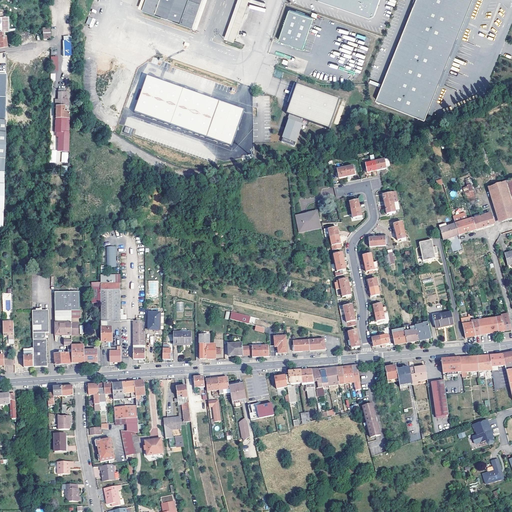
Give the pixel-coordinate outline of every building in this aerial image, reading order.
[(146,0),(143,10),(193,28),(202,0),(146,0)] [(239,0),(225,40),(235,43),(249,0),(239,0)] [(318,0),(369,18),(375,15),(380,0),(318,0)] [(472,0),(415,0),(377,95),(425,115),(472,0)] [(477,0),(472,0),(425,115),(429,117),(477,0)] [(289,10),(279,41),(303,49),(313,19),(289,10)] [(88,17),(86,24),(92,26),(95,19),(88,17)] [(48,27),(41,28),(42,40),(50,39),(48,27)] [(63,36),(64,55),(72,55),(71,35),(63,36)] [(97,106),(110,110),(126,60),(93,50),(84,80),(90,81),(85,96),(99,100),(97,106)] [(220,105),(148,80),(136,116),(208,141),(220,105)] [(339,101),(296,86),(286,115),(289,116),(285,126),(287,127),(281,143),(294,147),(303,121),(329,130),(339,101)] [(55,118),(62,118),(62,106),(66,106),(66,100),(65,100),(65,92),(63,92),(63,90),(57,90),(57,92),(56,100),(54,100),(54,105),(55,105),(55,118)] [(245,114),(220,105),(208,141),(232,150),(245,114)] [(54,132),(68,132),(68,121),(55,120),(54,132)] [(365,164),(367,173),(377,171),(375,163),(373,156),(370,157),(371,163),(365,164)] [(375,163),(377,171),(386,169),(385,166),(390,165),(389,160),(384,161),(375,163)] [(345,169),(347,177),(355,176),(353,167),(345,169)] [(347,177),(345,169),(336,170),(338,179),(347,177)] [(511,181),(495,187),(494,184),(490,185),(491,188),(501,219),(502,223),(511,219),(511,181)] [(472,184),(463,186),(467,201),(475,199),(472,184)] [(385,205),(394,203),(397,202),(398,202),(396,193),(383,195),(385,205)] [(351,211),(360,209),(358,200),(350,202),(351,211)] [(385,205),(387,215),(396,213),(395,210),(394,203),(385,205)] [(360,209),(351,211),(353,219),(361,217),(360,209)] [(296,219),(298,228),(300,228),(302,233),(319,229),(316,213),(306,215),(306,217),(296,219)] [(468,221),(465,214),(453,218),(455,225),(468,221)] [(472,220),(476,231),(483,229),(495,225),(491,214),(472,220)] [(455,225),(459,236),(464,235),(476,231),(472,220),(468,221),(455,225)] [(401,223),(394,225),(396,233),(404,231),(401,223)] [(442,235),(444,241),(450,239),(459,236),(455,225),(448,227),(441,229),(442,235)] [(330,238),(339,237),(337,228),(328,230),(330,238)] [(404,231),(396,233),(398,241),(406,239),(404,231)] [(339,237),(330,238),(333,251),(342,249),(339,237)] [(458,237),(449,240),(453,252),(462,249),(458,237)] [(385,238),(377,239),(378,247),(386,246),(385,238)] [(369,239),(369,248),(378,247),(377,239),(369,239)] [(432,241),(419,244),(423,262),(436,259),(435,255),(438,254),(437,247),(434,248),(432,241)] [(116,246),(106,246),(107,267),(116,267),(116,246)] [(334,255),(335,263),(344,261),(342,253),(334,255)] [(364,264),(373,263),(371,254),(363,256),(364,264)] [(488,270),(483,256),(480,257),(479,255),(475,256),(475,258),(472,258),(471,257),(467,258),(471,274),(488,270)] [(344,261),(335,263),(337,271),(339,271),(340,273),(343,273),(342,270),(346,270),(344,261)] [(364,264),(366,273),(374,271),(373,263),(364,264)] [(112,284),(112,276),(101,276),(101,288),(92,288),(92,304),(101,303),(101,328),(102,328),(108,328),(108,322),(121,322),(121,284),(112,284)] [(335,284),(336,290),(341,290),(341,289),(349,287),(348,279),(339,281),(340,283),(335,284)] [(370,289),(378,288),(376,279),(368,281),(370,289)] [(341,290),(336,290),(337,297),(342,296),(343,297),(351,296),(349,287),(341,289),(341,290)] [(378,288),(370,289),(371,297),(380,296),(378,288)] [(79,292),(54,293),(54,310),(71,310),(80,310),(79,292)] [(381,304),(373,306),(375,314),(383,313),(381,304)] [(345,315),(354,313),(352,305),(343,306),(344,308),(340,309),(341,315),(345,315)] [(49,333),(49,310),(43,310),(36,311),(33,311),(33,349),(34,368),(42,367),(48,367),(47,340),(46,340),(45,333),(49,333)] [(55,323),(55,336),(60,336),(64,336),(72,336),(72,322),(71,310),(54,310),(55,323)] [(80,318),(80,310),(71,310),(72,322),(72,336),(79,336),(79,322),(79,318),(80,318)] [(248,324),(249,317),(231,312),(230,320),(248,324)] [(159,313),(148,313),(148,330),(159,330),(159,313)] [(354,313),(345,315),(347,322),(347,328),(356,326),(356,325),(354,313)] [(383,313),(375,314),(376,322),(385,320),(383,313)] [(451,313),(434,317),(436,329),(454,326),(451,313)] [(511,331),(507,315),(501,316),(501,317),(497,318),(499,333),(501,333),(511,331)] [(472,324),(471,324),(470,317),(461,319),(465,339),(471,338),(475,337),(472,324)] [(497,318),(478,321),(480,336),(484,336),(497,333),(499,333),(497,318)] [(142,321),(133,321),(133,346),(133,358),(133,360),(145,360),(145,346),(145,332),(142,332),(142,321)] [(8,340),(13,340),(13,322),(3,323),(3,335),(8,335),(8,340)] [(417,331),(419,341),(431,339),(428,324),(415,327),(415,331),(417,331)] [(419,342),(419,341),(417,331),(415,331),(415,327),(410,327),(410,332),(404,333),(407,344),(411,343),(412,345),(414,345),(414,343),(419,342)] [(112,342),(112,328),(108,328),(102,328),(102,342),(112,342)] [(391,331),(394,346),(396,346),(407,344),(404,333),(403,329),(391,331)] [(350,341),(358,339),(356,331),(348,332),(350,341)] [(173,333),(173,344),(184,344),(184,345),(192,345),(192,333),(173,333)] [(72,364),(72,363),(72,347),(72,336),(64,336),(64,345),(68,345),(68,352),(68,354),(55,355),(55,365),(72,364)] [(198,337),(199,345),(200,345),(200,360),(210,360),(216,359),(216,345),(209,345),(208,336),(198,337)] [(379,337),(381,346),(385,345),(389,344),(388,336),(379,337)] [(278,353),(287,353),(287,337),(274,338),(275,347),(278,347),(278,353)] [(379,337),(371,339),(373,347),(381,346),(379,337)] [(351,346),(351,349),(355,349),(355,350),(357,349),(357,348),(360,348),(358,339),(350,341),(348,341),(349,347),(351,346)] [(309,341),(310,352),(320,351),(325,350),(324,340),(309,341)] [(293,342),(294,353),(304,352),(310,352),(309,341),(293,342)] [(234,357),(243,356),(242,347),(242,344),(228,345),(228,357),(234,357)] [(269,357),(268,345),(242,347),(243,356),(252,356),(252,358),(257,358),(269,357)] [(72,347),(72,363),(76,362),(76,364),(80,364),(83,363),(85,363),(85,351),(85,346),(72,347)] [(117,347),(117,352),(110,352),(110,363),(121,363),(121,358),(121,347),(117,347)] [(22,350),(23,357),(23,368),(34,368),(33,349),(22,350)] [(171,350),(163,350),(163,360),(171,360),(171,357),(172,357),(172,352),(171,352),(171,350)] [(98,351),(85,351),(85,363),(98,363),(98,351)] [(503,355),(504,364),(511,362),(511,353),(511,354),(503,355)] [(490,356),(492,371),(492,372),(499,371),(498,367),(505,366),(504,364),(503,355),(492,356),(490,356)] [(477,357),(479,372),(492,371),(490,356),(484,357),(477,357)] [(479,372),(477,357),(470,358),(456,359),(441,360),(443,376),(447,376),(447,378),(458,377),(458,375),(462,375),(462,378),(467,377),(467,373),(479,372)] [(343,368),(346,384),(354,383),(352,367),(348,367),(343,368)] [(352,367),(354,383),(356,391),(361,390),(358,367),(356,367),(354,367),(352,367)] [(388,381),(398,379),(396,369),(396,367),(385,369),(388,381)] [(427,380),(425,367),(410,370),(412,382),(417,382),(427,380)] [(341,368),(336,369),(340,385),(346,384),(343,368),(341,368)] [(398,382),(399,382),(399,386),(412,384),(412,382),(410,370),(409,368),(406,369),(403,368),(403,370),(399,370),(396,369),(398,379),(398,382)] [(326,370),(329,386),(340,385),(336,369),(333,369),(326,370)] [(301,371),(301,384),(305,384),(308,400),(317,399),(314,383),(312,370),(306,371),(301,371)] [(322,399),(325,398),(323,387),(320,370),(316,370),(312,370),(314,383),(319,383),(319,386),(318,386),(317,386),(317,387),(317,388),(317,389),(319,398),(318,398),(318,401),(322,400),(322,399)] [(320,370),(323,387),(329,386),(326,370),(324,370),(320,370)] [(289,395),(290,403),(296,402),(294,386),(291,386),(290,385),(301,384),(301,371),(299,371),(297,372),(294,372),(289,373),(288,373),(289,376),(286,376),(288,388),(289,395)] [(276,390),(288,388),(286,376),(274,378),(276,390)] [(199,388),(205,387),(204,378),(194,379),(195,394),(200,394),(199,388)] [(223,379),(218,379),(219,390),(223,390),(229,390),(228,386),(228,378),(223,379)] [(207,392),(219,390),(218,379),(206,381),(207,392)] [(136,396),(146,396),(144,381),(139,382),(134,382),(136,396)] [(131,393),(132,398),(136,398),(136,396),(134,382),(129,383),(122,383),(122,384),(124,394),(131,393)] [(436,419),(448,417),(444,382),(435,383),(431,383),(436,419)] [(230,389),(232,405),(248,401),(243,383),(238,384),(228,386),(229,390),(230,389)] [(106,384),(104,385),(105,395),(112,395),(112,396),(111,396),(111,400),(113,400),(113,394),(113,385),(113,384),(106,384)] [(124,394),(122,384),(115,385),(113,385),(113,394),(114,400),(124,399),(124,394)] [(100,402),(98,385),(88,386),(89,396),(94,396),(95,412),(100,411),(100,410),(100,407),(100,402)] [(55,388),(53,388),(54,394),(54,397),(62,396),(62,387),(55,388)] [(62,387),(62,396),(73,396),(73,387),(62,387)] [(176,388),(178,399),(188,398),(187,387),(176,388)] [(0,405),(10,404),(11,413),(9,413),(9,416),(11,415),(11,419),(16,418),(15,394),(0,395),(0,405)] [(218,401),(208,402),(209,408),(213,407),(215,423),(221,422),(218,401)] [(253,413),(255,420),(274,416),(272,404),(262,406),(258,407),(257,404),(251,405),(253,413)] [(381,436),(377,422),(375,422),(375,420),(374,418),(376,418),(373,404),(363,406),(371,438),(381,436)] [(139,434),(137,408),(137,406),(114,408),(116,427),(127,425),(127,432),(130,432),(139,434)] [(308,423),(320,420),(319,412),(306,414),(308,423)] [(59,431),(70,430),(69,417),(59,417),(59,431)] [(164,420),(166,440),(172,439),(171,430),(181,429),(180,418),(164,420)] [(249,426),(247,423),(248,422),(246,418),(240,422),(243,438),(245,441),(251,437),(250,434),(248,431),(249,430),(248,427),(249,426)] [(488,420),(473,426),(474,429),(476,428),(478,435),(475,437),(474,438),(476,444),(477,445),(487,441),(489,444),(490,445),(494,443),(495,442),(494,439),(495,438),(494,434),(493,433),(493,432),(494,432),(493,430),(492,430),(488,420)] [(91,436),(101,435),(101,429),(101,428),(90,429),(91,436)] [(121,431),(126,456),(134,455),(130,432),(127,432),(121,431)] [(65,434),(54,434),(54,451),(65,452),(65,436),(65,434)] [(65,452),(54,451),(54,453),(67,454),(67,436),(65,436),(65,452)] [(97,442),(101,463),(115,460),(110,439),(97,442)] [(154,441),(155,443),(152,443),(151,441),(145,442),(147,450),(148,456),(162,454),(163,454),(161,440),(154,441)] [(148,456),(147,450),(144,451),(145,457),(149,462),(163,460),(162,454),(148,456)] [(490,459),(492,469),(481,472),(483,482),(492,480),(492,479),(499,477),(498,474),(498,473),(499,473),(498,467),(498,465),(496,457),(490,459)] [(68,468),(69,468),(73,468),(73,462),(58,462),(58,475),(69,475),(69,471),(68,471),(68,468)] [(115,481),(114,465),(108,466),(101,467),(101,472),(103,471),(103,476),(104,482),(115,481)] [(77,485),(62,485),(62,489),(66,489),(66,498),(70,502),(81,502),(80,497),(79,497),(78,497),(77,493),(79,493),(79,489),(77,489),(77,485)] [(121,490),(120,487),(105,490),(105,494),(107,493),(107,498),(108,499),(106,500),(108,506),(112,505),(112,508),(121,507),(118,491),(121,490)] [(174,511),(172,497),(161,499),(163,511),(174,511)]
